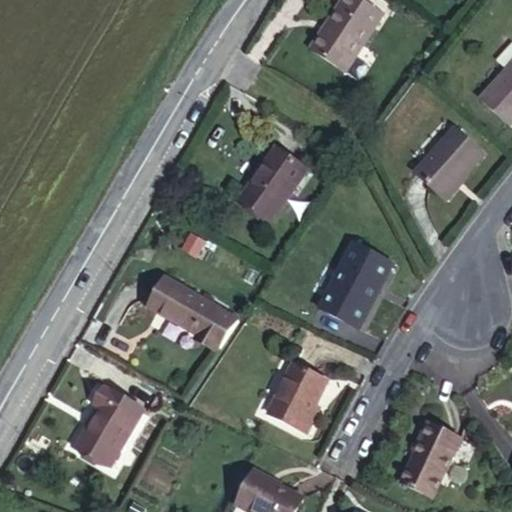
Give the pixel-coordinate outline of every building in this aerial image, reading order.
[(352,0),(342,15),(337,12),(312,51),(347,75),(386,17),(359,0),(352,0)] [(345,0),(337,12),(342,15),(352,0),(345,0)] [(511,69),(482,102),(511,128),(511,69)] [(456,130),(418,176),(449,203),(460,189),(458,188),(486,156),(456,130)] [(279,150),(243,202),(273,223),(309,171),(279,150)] [(356,253),(325,321),(361,338),(393,270),(356,253)] [(167,281),(151,309),(198,335),(214,308),(167,281)] [(238,322),(214,308),(198,335),(201,337),(203,344),(214,350),(220,348),(223,349),(238,322)] [(309,435),(320,414),(314,411),(317,404),(328,383),(293,365),(268,415),(309,435)] [(100,410),(93,421),(78,446),(112,467),(145,412),(106,389),(96,407),(100,410)] [(314,411),(320,414),(323,408),(317,404),(314,411)] [(78,446),(93,421),(88,418),(73,444),(78,446)] [(422,449),(418,456),(402,486),(434,502),(464,442),(429,425),(419,447),(422,449)] [(257,474),(239,507),(247,511),(298,511),(304,503),(271,485),(273,482),(257,474)]
